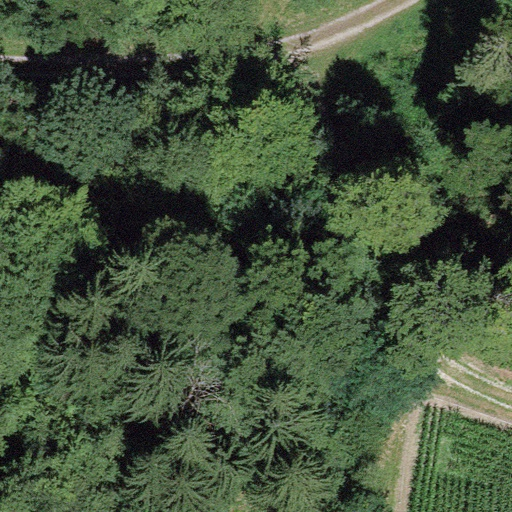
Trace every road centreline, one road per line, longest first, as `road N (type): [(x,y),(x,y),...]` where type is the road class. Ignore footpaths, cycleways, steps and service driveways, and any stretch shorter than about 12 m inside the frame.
road 1 (track): [(511,379),(427,339),(346,255),(320,174),(300,32)]
road 2 (track): [(367,0),(300,32),(202,58),(0,66)]
